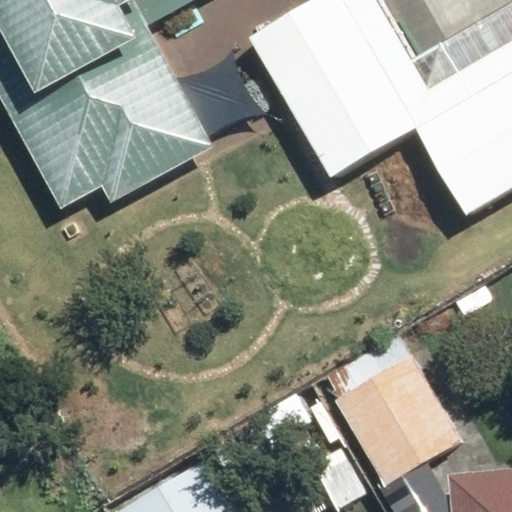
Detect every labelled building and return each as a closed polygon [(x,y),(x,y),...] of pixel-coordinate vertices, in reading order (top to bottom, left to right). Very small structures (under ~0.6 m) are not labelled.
[(0,0),(0,80),(78,212),(218,129),(161,32),(188,16),(178,0),(0,0)] [(422,128),(472,215),(511,192),(511,37),(426,87),(376,0),(326,0),(247,45),(326,183),(422,128)] [(473,441),(423,355),(346,399),(396,485),(473,441)] [(350,444),(313,467),(339,511),(348,511),(380,494),(350,444)] [(153,484),(112,508),(113,511),(248,511),(216,458),(158,492),(153,484)] [(511,511),(511,466),(460,471),(464,511),(511,511)]
